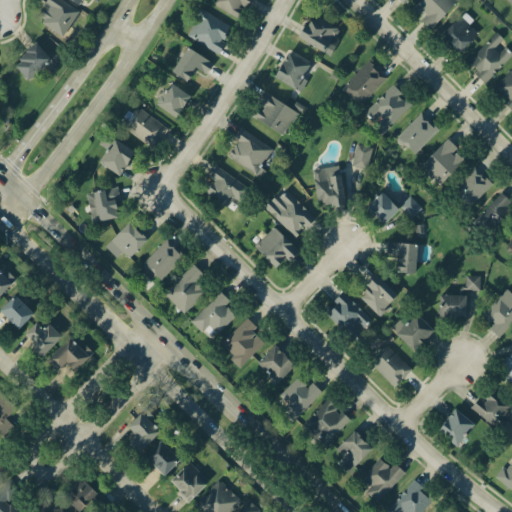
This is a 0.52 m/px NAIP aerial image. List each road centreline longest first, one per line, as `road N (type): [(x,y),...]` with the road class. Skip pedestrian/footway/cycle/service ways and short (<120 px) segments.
road 1 (residential): [(167,188),(403,424),(508,511)]
road 2 (secondary): [(7,218),(296,511)]
road 3 (residential): [(159,332),(53,437),(28,445),(32,467),(56,464),(53,437)]
road 4 (secondary): [(26,198),(168,0)]
road 5 (residential): [(163,511),(0,351)]
road 6 (residential): [(293,0),(167,188)]
road 7 (secondary): [(128,0),(2,175)]
road 8 (residential): [(360,0),(511,150)]
road 9 (secondary): [(159,332),(26,198)]
road 10 (secondary): [(342,511),(214,388)]
